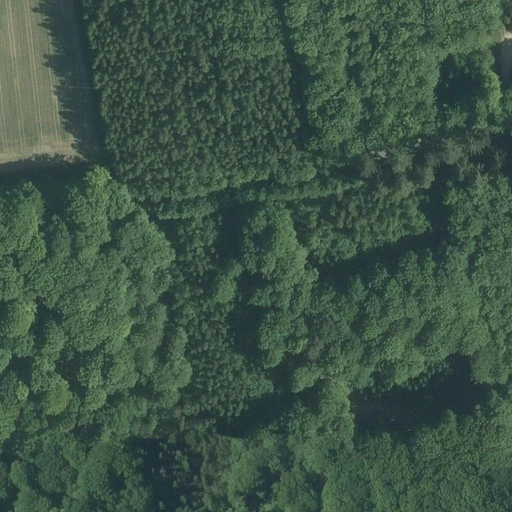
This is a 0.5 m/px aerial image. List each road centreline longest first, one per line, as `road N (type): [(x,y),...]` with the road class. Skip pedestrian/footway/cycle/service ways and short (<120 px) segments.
road 1 (tertiary): [(0,211),(213,185),(511,127)]
road 2 (track): [(511,387),(436,163)]
road 3 (track): [(117,198),(83,0)]
